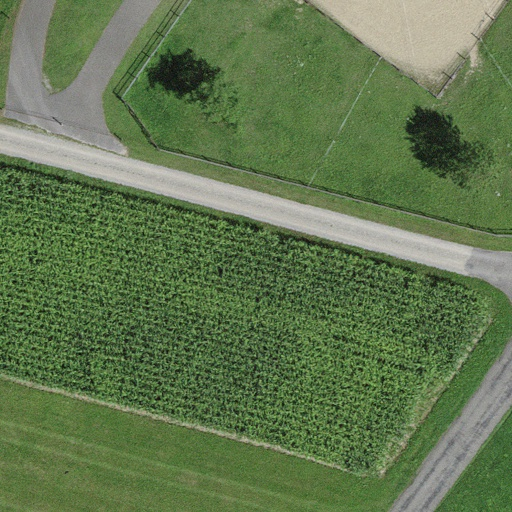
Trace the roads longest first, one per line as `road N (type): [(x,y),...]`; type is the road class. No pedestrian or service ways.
road 1 (track): [(0,140),(511,277)]
road 2 (track): [(146,0),(80,98),(69,159)]
road 3 (unclassified): [(511,376),(411,511)]
road 4 (track): [(38,0),(17,145)]
